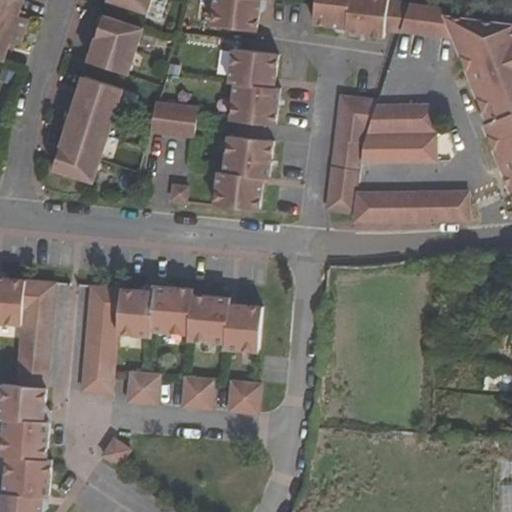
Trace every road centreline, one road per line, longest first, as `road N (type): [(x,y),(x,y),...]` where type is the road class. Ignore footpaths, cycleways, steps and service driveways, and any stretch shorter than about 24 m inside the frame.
road 1 (residential): [(145,511),(84,468),(83,410),(294,433)]
road 2 (residential): [(14,210),(311,243)]
road 3 (residential): [(62,0),(14,210)]
road 4 (residential): [(311,243),(511,237)]
road 5 (residential): [(294,433),(311,243)]
road 6 (residential): [(311,243),(327,56)]
